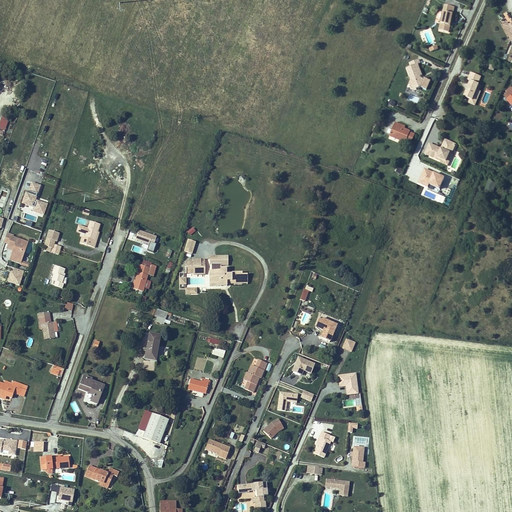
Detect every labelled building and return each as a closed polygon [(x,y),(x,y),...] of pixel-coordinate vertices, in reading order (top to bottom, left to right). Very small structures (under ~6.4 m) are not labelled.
[(445,5),(439,30),(448,32),(450,24),(449,23),(449,22),(451,22),(454,7),(445,5)] [(508,24),(503,26),(510,41),(511,40),(511,25),(510,27),(508,24)] [(411,85),(418,88),(419,89),(420,88),(424,79),(421,77),(420,75),(422,74),(418,64),(420,63),(418,59),(410,62),(412,66),(407,68),(411,79),(409,84),(411,85)] [(467,80),(470,81),(467,87),(468,87),(467,90),(466,90),(463,96),(469,99),(468,101),(471,103),(477,90),(479,84),(477,83),(481,77),(470,72),(467,80)] [(477,90),(471,103),(474,104),(479,92),(477,90)] [(2,118),(0,123),(0,134),(3,135),(8,121),(2,118)] [(404,129),(398,127),(399,124),(395,122),(390,136),(405,142),(410,132),(404,129)] [(442,160),(446,161),(449,154),(451,154),(455,145),(446,141),(444,144),(445,148),(444,150),(440,149),(439,152),(428,148),(425,155),(441,161),(442,160)] [(440,163),(447,166),(452,155),(451,154),(449,154),(446,161),(442,160),(441,161),(440,163)] [(438,192),(444,177),(424,168),(417,183),(438,192)] [(493,192),(496,183),(487,180),(484,189),(493,192)] [(39,184),(30,181),(27,192),(25,191),(22,201),(34,205),(32,211),(41,215),(45,203),(34,199),(39,184)] [(101,227),(91,224),(86,240),(87,241),(85,247),(95,251),(97,243),(95,243),(98,235),(101,227)] [(190,236),(196,232),(193,227),(187,232),(190,236)] [(60,233),(48,229),(43,245),(60,251),(61,247),(61,246),(54,243),(55,239),(58,240),(60,233)] [(157,238),(139,233),(136,242),(150,246),(149,248),(154,249),(157,238)] [(13,250),(11,258),(21,261),(28,243),(17,239),(11,237),(8,246),(16,249),(15,250),(13,250)] [(195,244),(188,242),(185,253),(191,255),(195,244)] [(210,279),(210,286),(213,286),(213,285),(221,284),(221,285),(223,285),(227,285),(227,283),(227,280),(242,280),(242,274),(242,272),(237,272),(237,274),(226,274),(226,267),(221,268),(221,264),(216,264),(217,270),(215,270),(214,270),(214,279),(210,279)] [(136,281),(133,289),(143,291),(144,291),(145,288),(144,288),(148,274),(150,275),(152,266),(150,266),(149,268),(140,265),(136,281)] [(205,273),(205,267),(201,267),(201,265),(193,266),(193,268),(193,272),(193,274),(205,273)] [(55,282),(54,286),(61,288),(63,284),(61,284),(63,277),(62,276),(63,274),(64,269),(54,266),(52,273),(53,274),(51,281),(55,282)] [(12,267),(7,282),(19,286),(24,271),(12,267)] [(227,280),(227,283),(247,282),(247,274),(242,274),(242,280),(227,280)] [(308,292),(303,291),(300,301),(304,303),(308,292)] [(64,308),(72,310),(73,304),(66,302),(64,308)] [(301,310),(310,315),(313,310),(303,305),(301,310)] [(165,319),(168,312),(157,309),(154,316),(165,319)] [(52,323),(50,323),(49,313),(38,314),(39,319),(41,319),(41,324),(42,329),(44,340),(54,338),(53,332),(52,323)] [(317,324),(325,328),(324,330),(321,338),(330,341),(336,325),(319,318),(317,324)] [(145,359),(150,360),(150,358),(155,358),(160,336),(149,334),(145,359)] [(354,343),(346,340),(342,348),(351,352),(354,343)] [(225,351),(214,348),(213,354),(223,357),(225,351)] [(297,356),(291,371),(303,376),(304,371),(311,374),(315,364),(297,356)] [(253,392),(259,377),(261,377),(267,362),(258,359),(255,366),(251,364),(248,372),(246,372),(243,380),(247,381),(245,388),(253,392)] [(338,377),(339,386),(347,385),(348,392),(357,390),(355,375),(338,377)] [(92,379),(84,376),(80,385),(92,389),(90,393),(90,394),(94,396),(92,401),(97,403),(104,386),(91,381),(92,379)] [(200,382),(190,379),(188,389),(196,391),(196,390),(206,392),(209,380),(201,378),(200,382)] [(4,384),(0,382),(0,395),(0,394),(6,396),(11,398),(13,392),(19,395),(23,385),(16,383),(14,388),(4,384)] [(79,388),(90,393),(92,389),(80,385),(79,388)] [(347,385),(339,386),(339,388),(345,387),(346,396),(358,395),(357,390),(348,392),(347,385)] [(301,398),(311,402),(314,395),(304,391),(301,398)] [(279,392),(277,409),(286,410),(287,401),(297,402),(298,394),(279,392)] [(70,403),(75,413),(80,410),(75,401),(70,403)] [(143,438),(159,444),(168,420),(152,414),(143,438)] [(271,423),(264,430),(272,438),(277,433),(284,429),(279,419),(271,423)] [(348,423),(347,431),(352,431),(352,427),(356,427),(357,424),(348,423)] [(330,436),(322,432),(319,437),(321,438),(318,446),(314,454),(323,458),(330,442),(328,441),(330,436)] [(2,443),(0,442),(0,452),(0,453),(0,450),(8,452),(8,454),(14,455),(16,441),(5,439),(4,441),(2,441),(2,443)] [(17,449),(26,450),(27,442),(18,440),(17,449)] [(218,456),(226,459),(226,458),(228,453),(230,448),(209,440),(205,449),(218,454),(218,456)] [(266,445),(257,441),(253,452),(258,454),(260,448),(265,449),(266,445)] [(43,442),(33,442),(33,451),(43,452),(43,442)] [(364,447),(354,446),(353,452),(351,452),(351,455),(353,456),(352,465),(365,467),(365,462),(362,462),(364,447)] [(55,458),(54,456),(40,458),(41,471),(47,470),(69,467),(68,457),(60,458),(55,458)] [(10,465),(0,463),(0,469),(9,471),(10,465)] [(107,475),(105,474),(106,473),(105,473),(96,469),(89,466),(85,476),(99,482),(108,486),(113,475),(117,477),(119,472),(110,468),(107,474),(107,475)] [(322,467),(307,466),(307,473),(321,474),(322,467)] [(238,485),(238,494),(249,493),(249,491),(253,491),(256,491),(256,497),(254,497),(254,498),(255,503),(257,503),(257,508),(266,507),(265,501),(264,501),(263,496),(267,496),(267,493),(267,489),(266,482),(238,485)] [(348,483),(333,482),(332,489),(332,493),(339,494),(339,496),(346,496),(348,483)] [(169,509),(169,502),(160,502),(159,511),(181,511),(182,509),(174,509),(169,509)]
